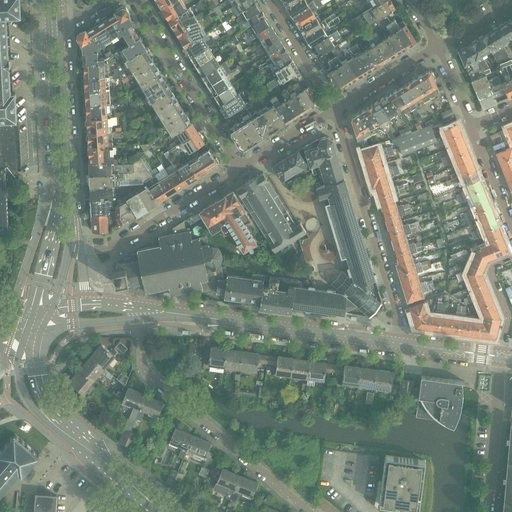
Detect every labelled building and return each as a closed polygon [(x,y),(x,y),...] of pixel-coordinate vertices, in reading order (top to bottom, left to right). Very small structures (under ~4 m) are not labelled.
[(0,0),(0,228),(3,228),(4,229),(4,228),(7,228),(8,228),(9,228),(10,228),(9,227),(9,226),(9,223),(9,222),(8,222),(8,219),(9,218),(8,218),(8,215),(9,214),(8,214),(8,211),(9,210),(8,209),(8,207),(8,206),(8,205),(7,205),(7,202),(8,202),(7,201),(7,198),(8,198),(7,197),(7,194),(8,193),(7,193),(7,190),(7,189),(6,189),(6,186),(19,185),(15,121),(17,121),(15,93),(10,93),(9,68),(10,68),(9,58),(6,16),(21,15),(20,0),(0,0)] [(156,0),(156,1),(156,2),(158,4),(159,5),(162,10),(178,0),(156,0)] [(179,0),(178,0),(162,10),(163,11),(163,13),(164,15),(166,16),(169,20),(186,10),(187,9),(185,5),(183,6),(179,0)] [(217,0),(211,0),(209,2),(213,9),(217,7),(218,6),(220,5),(217,0)] [(243,0),(232,7),(228,9),(231,13),(240,7),(242,11),(256,2),(254,0),(243,0)] [(306,0),(299,0),(288,8),(294,17),(321,0),(312,0),(313,0),(308,3),(306,0)] [(316,16),(313,11),(318,8),(325,3),(322,0),(321,0),(294,17),(299,27),(316,16)] [(384,0),(374,6),(375,7),(350,21),(355,28),(368,21),(369,24),(395,8),(390,0),(384,0)] [(239,18),(237,20),(239,23),(240,23),(261,10),(256,2),(242,11),(237,15),(239,18)] [(223,13),(218,6),(217,7),(213,9),(214,10),(217,15),(218,16),(223,13)] [(115,13),(115,14),(112,15),(112,14),(111,15),(122,34),(124,35),(126,39),(135,33),(130,24),(132,23),(128,16),(130,15),(126,8),(122,7),(114,11),(115,12),(115,13)] [(185,24),(196,18),(193,14),(189,16),(186,10),(169,20),(169,22),(169,23),(171,25),(172,26),(178,36),(189,30),(185,24)] [(217,15),(214,10),(208,14),(211,18),(217,15)] [(261,10),(240,23),(242,26),(249,22),(251,25),(265,17),(261,10)] [(316,16),(299,27),(305,36),(334,18),(332,14),(324,19),(325,19),(320,22),(316,16)] [(110,15),(111,16),(108,18),(108,17),(107,17),(105,17),(100,20),(111,38),(117,34),(118,36),(122,34),(111,15),(110,15)] [(248,32),(246,34),(248,38),(250,36),(270,24),(265,17),(251,25),(246,29),(248,32)] [(189,30),(178,36),(181,41),(181,43),(183,45),(184,45),(185,47),(202,36),(198,30),(202,28),(196,18),(185,24),(189,30)] [(334,18),(305,36),(311,46),(328,35),(324,30),(329,27),(337,22),(334,18)] [(91,27),(90,28),(100,45),(101,47),(106,44),(105,42),(111,38),(100,20),(94,24),(94,25),(94,26),(91,28),(91,27)] [(395,20),(390,23),(406,48),(416,42),(406,25),(400,29),(395,20)] [(511,38),(511,27),(508,20),(498,27),(506,40),(511,37),(511,38)] [(226,29),(222,23),(217,26),(221,32),(226,29)] [(391,34),(386,37),(397,54),(406,48),(390,23),(386,25),(391,34)] [(270,24),(250,36),(248,38),(245,39),(247,43),(258,36),(260,40),(274,31),(270,24)] [(341,36),(350,30),(347,24),(328,35),(311,46),(318,56),(343,40),(341,36)] [(502,46),(501,43),(506,40),(498,27),(487,33),(503,58),(508,54),(503,46),(502,46)] [(89,28),(90,29),(87,31),(87,30),(86,30),(85,29),(78,34),(77,38),(82,45),(83,44),(84,64),(108,63),(106,58),(98,59),(97,51),(95,51),(94,49),(100,45),(90,28),(89,28)] [(260,40),(262,44),(255,48),(257,52),(259,50),(279,38),(274,31),(260,40)] [(376,32),(371,34),(387,60),(397,54),(386,37),(381,40),(376,32)] [(129,44),(122,48),(129,59),(146,48),(139,38),(135,33),(126,39),(129,44)] [(491,50),(492,52),(497,61),(503,58),(487,33),(477,39),(486,53),(491,50)] [(371,34),(367,37),(372,46),(367,49),(377,66),(387,60),(371,34)] [(185,47),(185,49),(186,52),(188,52),(188,53),(190,56),(208,46),(202,36),(185,47)] [(279,38),(259,50),(257,52),(259,56),(267,51),(269,54),(283,46),(279,38)] [(481,56),(486,53),(477,39),(467,45),(482,70),(488,67),(483,58),(482,58),(481,56)] [(220,48),(222,50),(233,43),(232,41),(220,48)] [(356,44),(352,46),(368,72),(377,66),(367,49),(362,52),(356,44)] [(467,45),(459,51),(471,81),(485,75),(482,70),(467,45)] [(208,46),(190,56),(193,60),(193,62),(194,65),(196,65),(197,66),(214,55),(208,46)] [(269,54),(271,58),(266,61),(268,65),(287,53),(283,46),(269,54)] [(347,49),(353,58),(348,61),(358,78),(368,72),(352,46),(347,49)] [(160,74),(145,49),(146,49),(146,48),(129,59),(126,61),(141,85),(160,74)] [(229,54),(231,58),(239,53),(236,49),(229,54)] [(287,53),(268,65),(270,68),(276,65),(278,69),(292,60),(287,53)] [(200,72),(202,76),(219,65),(214,55),(197,66),(197,67),(197,68),(198,71),(200,72)] [(337,55),(333,58),(348,84),(358,78),(348,61),(342,64),(337,55)] [(333,70),(328,73),(338,88),(340,89),(348,84),(333,58),(328,61),(333,70)] [(276,70),(280,77),(278,78),(277,77),(266,84),(270,89),(299,71),(292,60),(278,69),(276,70)] [(84,65),(83,67),(83,71),(84,72),(84,78),(109,76),(108,63),(84,64),(84,65)] [(205,80),(205,81),(206,84),(208,85),(225,75),(219,65),(202,76),(205,79),(205,80)] [(440,93),(431,71),(428,70),(417,77),(428,96),(434,92),(436,96),(440,93)] [(160,74),(141,85),(156,110),(175,98),(160,74)] [(208,85),(209,86),(209,88),(210,90),(212,91),(214,95),(231,84),(225,75),(208,85)] [(485,75),(471,81),(475,90),(492,83),(500,80),(498,76),(488,81),(485,75)] [(84,79),(83,81),(84,84),(85,86),(85,91),(110,90),(109,76),(84,78),(84,79)] [(417,77),(407,83),(423,108),(428,106),(423,99),(428,96),(417,77)] [(511,96),(511,80),(511,79),(510,77),(506,79),(507,81),(502,83),(509,98),(511,96)] [(491,88),(493,87),(501,84),(500,80),(492,83),(475,90),(479,99),(493,93),(491,88)] [(297,82),(292,85),(297,93),(307,109),(316,104),(317,100),(308,86),(301,90),(300,89),(301,88),(297,82)] [(407,83),(398,88),(410,107),(415,104),(419,111),(423,108),(407,83)] [(217,99),(217,101),(218,103),(220,104),(220,105),(237,94),(231,84),(214,95),(216,99),(217,99)] [(398,88),(388,94),(405,120),(409,118),(404,111),(410,107),(398,88)] [(289,96),(290,95),(286,89),(281,92),(286,100),(296,116),(307,109),(297,93),(290,97),(289,96)] [(493,93),(479,99),(483,109),(497,103),(495,97),(505,93),(504,89),(493,93)] [(110,90),(85,91),(85,92),(84,94),(84,98),(86,99),(86,105),(110,103),(110,90)] [(220,105),(221,105),(220,108),(223,112),(225,116),(244,105),(245,104),(239,93),(237,94),(220,105)] [(388,94),(379,100),(391,119),(396,116),(401,123),(405,120),(388,94)] [(276,95),(270,99),(274,105),(285,123),(296,116),(286,100),(280,104),(278,102),(279,102),(276,95)] [(175,98),(156,110),(172,135),(177,132),(192,122),(191,123),(175,98)] [(389,128),(386,122),(391,119),(379,100),(369,106),(385,130),(389,128)] [(86,105),(86,106),(85,108),(85,111),(86,113),(87,118),(111,117),(110,103),(86,105)] [(267,106),(262,109),(275,130),(285,123),(274,105),(268,108),(267,106)] [(369,106),(360,112),(372,131),(377,127),(381,133),(385,130),(369,106)] [(262,109),(251,116),(252,118),(264,136),(275,130),(262,109)] [(451,109),(441,114),(443,119),(454,115),(451,109)] [(353,116),(351,119),(352,120),(358,139),(372,131),(360,112),(353,116)] [(87,118),(87,119),(85,121),(86,125),(87,126),(88,133),(112,131),(111,117),(87,118)] [(245,119),(240,122),(253,143),(264,136),(252,118),(246,122),(245,119)] [(192,122),(177,132),(183,142),(198,132),(192,122)] [(230,132),(240,148),(244,149),(253,143),(240,122),(235,125),(237,128),(233,130),(230,132)] [(445,134),(441,136),(442,140),(461,132),(457,123),(443,129),(445,134)] [(401,137),(397,139),(403,155),(417,150),(437,143),(430,126),(427,127),(422,129),(418,130),(411,133),(401,137)] [(409,127),(399,131),(401,137),(411,133),(409,127)] [(88,134),(86,136),(87,140),(88,141),(88,148),(113,146),(112,131),(88,133),(88,134)] [(391,131),(387,133),(391,140),(395,138),(391,131)] [(198,132),(183,142),(189,152),(190,152),(201,145),(204,143),(198,132)] [(442,140),(440,141),(442,145),(448,143),(450,148),(465,142),(461,132),(442,140)] [(312,142),(303,147),(304,147),(305,150),(310,167),(310,166),(320,164),(325,183),(344,178),(340,166),(333,141),(333,139),(332,139),(327,136),(318,139),(317,139),(313,141),(312,142)] [(161,141),(159,137),(151,142),(153,146),(161,141)] [(452,153),(448,154),(450,159),(469,151),(465,142),(450,148),(452,153)] [(378,144),(360,149),(363,159),(385,152),(383,148),(379,149),(378,144)] [(204,149),(201,145),(190,152),(194,158),(198,156),(197,153),(204,149)] [(88,148),(89,149),(87,151),(87,154),(89,156),(89,162),(114,161),(113,146),(88,148)] [(511,146),(504,149),(496,153),(499,162),(511,157),(511,146)] [(198,156),(208,171),(218,165),(217,164),(219,163),(216,158),(214,159),(209,149),(198,156)] [(298,151),(285,158),(294,172),(295,171),(306,164),(298,151)] [(469,151),(450,159),(452,163),(456,161),(458,166),(473,160),(469,151)] [(382,158),(386,157),(385,152),(363,159),(366,168),(383,163),(382,158)] [(114,161),(89,162),(91,198),(117,197),(126,196),(137,215),(168,196),(158,181),(155,183),(138,156),(131,160),(114,161)] [(194,158),(188,162),(198,177),(208,171),(198,156),(194,158)] [(511,157),(499,162),(503,172),(511,167),(511,157)] [(285,158),(273,166),(281,180),(282,179),(285,184),(297,176),(295,171),(294,172),(285,158)] [(460,171),(456,173),(458,177),(476,169),(473,160),(458,166),(460,171)] [(188,162),(178,168),(188,184),(198,177),(188,162)] [(366,168),(369,178),(390,172),(389,167),(385,169),(383,163),(366,168)] [(511,167),(503,172),(507,181),(511,178),(511,167)] [(178,168),(168,175),(178,190),(188,184),(178,168)] [(476,169),(458,177),(459,181),(463,180),(465,185),(480,179),(476,169)] [(390,172),(369,178),(372,188),(375,187),(389,182),(388,177),(392,176),(390,172)] [(296,225),(295,225),(263,173),(259,175),(240,186),(240,187),(236,189),(275,251),(306,232),(300,223),(296,225)] [(421,173),(415,175),(418,182),(423,180),(421,173)] [(168,175),(158,181),(168,196),(178,190),(168,175)] [(294,287),(292,307),(307,309),(305,313),(308,313),(310,314),(310,309),(337,313),(338,313),(344,314),(345,310),(355,305),(358,307),(358,308),(359,307),(364,312),(363,312),(364,313),(364,312),(369,316),(370,317),(382,303),(381,302),(380,303),(376,299),(376,298),(375,298),(370,294),(371,293),(370,293),(368,291),(371,280),(375,279),(356,217),(348,191),(348,190),(344,178),(325,183),(324,184),(325,185),(320,186),(317,187),(319,195),(320,197),(328,195),(331,203),(326,204),(330,217),(339,246),(337,247),(341,259),(347,257),(350,268),(348,268),(350,274),(352,274),(353,279),(341,292),(341,293),(334,292),(334,290),(328,289),(327,291),(314,289),(314,287),(313,287),(309,286),(309,289),(294,287)] [(465,185),(467,190),(463,191),(465,196),(484,188),(480,179),(465,185)] [(375,187),(378,196),(396,191),(395,186),(391,188),(389,182),(375,187)] [(484,188),(465,196),(467,200),(471,198),(473,203),(488,197),(484,188)] [(244,223),(250,219),(233,191),(200,211),(213,231),(219,226),(225,235),(231,231),(244,251),(256,243),(244,223)] [(378,196),(381,206),(395,201),(394,196),(397,195),(396,191),(378,196)] [(126,196),(117,197),(117,212),(114,212),(114,217),(114,219),(118,227),(137,215),(126,196)] [(91,198),(92,206),(90,207),(90,211),(92,212),(92,213),(114,212),(117,212),(117,197),(91,198)] [(488,197),(473,203),(475,208),(471,210),(473,214),(491,207),(488,197)] [(395,201),(381,206),(384,215),(402,210),(401,206),(397,207),(395,201)] [(491,207),(473,214),(474,218),(478,217),(480,222),(495,216),(491,207)] [(401,220),(399,215),(403,214),(402,210),(384,215),(386,225),(401,220)] [(92,213),(92,215),(91,215),(90,217),(90,220),(92,222),(93,222),(93,230),(95,232),(97,233),(100,233),(102,233),(102,231),(107,231),(106,221),(107,221),(107,217),(114,217),(114,212),(92,213)] [(482,227),(478,229),(480,233),(499,225),(495,216),(480,222),(482,227)] [(401,220),(386,225),(389,234),(408,229),(406,225),(403,226),(401,220)] [(155,290),(161,288),(162,293),(170,291),(171,295),(186,292),(187,292),(188,294),(217,288),(216,292),(224,293),(226,279),(224,279),(220,261),(221,260),(221,259),(221,258),(222,257),(222,255),(221,254),(221,253),(221,252),(220,250),(219,249),(218,248),(217,248),(216,247),(215,247),(213,246),(212,246),(210,247),(209,243),(208,243),(206,236),(205,232),(203,231),(202,226),(197,224),(193,228),(193,230),(190,231),(190,230),(190,231),(189,228),(185,229),(184,222),(183,222),(173,228),(173,229),(174,233),(173,233),(174,234),(167,235),(166,235),(158,237),(159,241),(151,242),(152,247),(146,248),(145,248),(145,249),(137,250),(138,253),(131,255),(131,257),(124,259),(124,262),(124,263),(116,264),(117,269),(112,270),(113,276),(115,283),(120,282),(121,287),(129,285),(129,286),(130,289),(137,287),(138,291),(145,289),(146,291),(154,290),(155,290)] [(499,225),(480,233),(482,237),(486,235),(488,240),(503,234),(499,225)] [(389,234),(392,244),(407,239),(405,235),(409,233),(408,229),(389,234)] [(503,234),(488,240),(489,244),(490,243),(496,258),(508,253),(509,250),(503,234)] [(392,244),(395,254),(413,248),(412,244),(408,245),(407,239),(392,244)] [(489,244),(478,248),(481,255),(485,253),(488,261),(496,258),(490,243),(489,244)] [(413,248),(395,254),(398,263),(413,259),(411,254),(415,252),(413,248)] [(476,249),(471,261),(486,267),(488,261),(485,253),(481,255),(478,248),(476,249)] [(395,264),(398,274),(419,267),(418,263),(414,264),(413,259),(398,263),(395,264)] [(471,261),(466,273),(467,276),(475,273),(476,276),(483,273),(486,267),(471,261)] [(419,267),(398,274),(401,283),(418,278),(417,273),(421,272),(419,267)] [(475,273),(467,276),(471,287),(486,281),(483,273),(476,276),(475,273)] [(263,284),(264,275),(253,274),(252,278),(227,275),(226,279),(224,293),(224,297),(260,302),(262,284),(263,284)] [(260,302),(259,307),(291,312),(292,307),(294,287),(295,280),(270,276),(269,285),(263,284),(262,284),(260,302)] [(418,278),(401,283),(404,293),(425,287),(424,282),(420,283),(418,278)] [(486,281),(471,287),(474,294),(470,295),(472,299),(491,292),(486,281)] [(425,287),(404,293),(407,303),(424,297),(423,292),(426,291),(425,287)] [(477,302),(480,309),(495,303),(491,292),(472,299),(474,304),(477,302)] [(430,299),(408,306),(411,316),(426,311),(425,306),(431,304),(430,299)] [(483,316),(501,319),(495,303),(480,309),(483,316)] [(426,311),(411,316),(414,326),(417,328),(427,330),(430,314),(426,311)] [(430,314),(427,330),(438,331),(441,311),(437,311),(436,315),(430,314)] [(445,312),(441,311),(438,331),(448,333),(450,317),(445,316),(445,312)] [(450,317),(448,333),(458,334),(461,314),(456,313),(456,318),(450,317)] [(465,315),(461,314),(458,334),(468,336),(470,320),(465,319),(465,315)] [(470,320),(468,336),(478,337),(480,321),(474,320),(475,316),(470,315),(470,320)] [(501,319),(483,316),(482,321),(480,321),(478,337),(494,339),(495,338),(497,337),(501,319)] [(120,342),(116,347),(124,353),(127,349),(120,342)] [(197,344),(190,343),(188,351),(195,352),(197,344)] [(101,344),(90,357),(103,368),(113,357),(116,358),(120,353),(114,349),(111,352),(101,344)] [(204,359),(203,367),(208,367),(208,364),(225,367),(227,349),(211,347),(209,360),(204,359)] [(225,367),(241,369),(244,352),(227,349),(225,367)] [(259,355),(260,354),(244,352),(241,369),(257,371),(258,362),(266,363),(267,356),(259,355)] [(276,365),(275,373),(292,376),(294,358),(278,356),(277,357),(270,356),(269,364),(276,365)] [(90,357),(80,369),(93,380),(103,368),(90,357)] [(294,358),(292,376),(308,378),(310,361),(294,358)] [(310,361),(308,378),(324,380),(325,372),(333,373),(334,365),(327,364),(327,363),(310,361)] [(343,374),(342,383),(358,385),(361,368),(344,365),(344,366),(337,365),(336,373),(343,374)] [(361,368),(358,385),(375,387),(377,370),(361,368)] [(79,390),(75,393),(81,398),(86,393),(83,391),(93,380),(80,369),(69,382),(79,390)] [(389,389),(389,392),(395,393),(396,385),(392,384),(393,372),(377,370),(375,387),(389,389)] [(418,400),(416,417),(439,420),(443,422),(447,424),(451,426),(454,427),(456,422),(457,420),(459,416),(459,414),(460,411),(461,408),(462,405),(462,402),(462,400),(463,397),(463,394),(463,391),(463,388),(462,382),(465,382),(421,376),(418,400)] [(401,379),(399,393),(406,394),(408,380),(401,379)] [(408,380),(406,394),(412,395),(414,381),(408,380)] [(122,401),(123,401),(122,404),(130,407),(131,404),(134,406),(124,429),(130,432),(136,419),(146,395),(128,388),(123,399),(123,398),(122,401)] [(164,403),(146,395),(136,419),(141,421),(145,410),(150,412),(149,415),(156,418),(157,415),(159,416),(160,414),(159,413),(161,409),(162,409),(165,404),(163,404),(164,403)] [(170,442),(169,444),(177,447),(178,445),(187,448),(186,449),(187,449),(193,435),(175,428),(170,439),(169,441),(170,442)] [(124,429),(119,442),(125,445),(130,432),(124,429)] [(130,432),(125,445),(131,448),(137,435),(130,432)] [(0,511),(0,494),(19,472),(20,473),(21,474),(22,475),(23,474),(24,473),(26,470),(26,471),(27,470),(27,469),(34,461),(35,460),(35,459),(37,457),(38,457),(38,456),(39,455),(39,454),(38,453),(37,453),(33,450),(33,449),(32,448),(28,445),(27,444),(26,443),(22,440),(21,439),(20,438),(21,438),(19,437),(16,435),(16,434),(15,434),(14,433),(14,434),(13,434),(13,435),(9,440),(8,440),(8,441),(4,446),(3,446),(2,447),(3,447),(0,450),(0,511)] [(188,449),(197,452),(196,455),(203,458),(204,456),(206,456),(207,454),(206,454),(208,449),(210,450),(212,444),(210,444),(211,443),(193,435),(187,449),(188,449)] [(386,456),(379,505),(419,510),(425,461),(386,456)] [(216,481),(217,482),(214,489),(224,494),(225,492),(227,493),(225,497),(230,499),(234,489),(240,476),(222,468),(217,479),(216,481)] [(172,470),(166,483),(172,485),(178,472),(172,470)] [(178,472),(172,485),(178,488),(184,475),(178,472)] [(257,484),(258,483),(240,476),(234,489),(235,490),(235,489),(244,493),(243,495),(250,499),(251,496),(253,496),(254,494),(253,494),(255,489),(257,490),(259,485),(257,484)] [(34,511),(55,511),(57,495),(36,494),(34,511)] [(511,511),(511,502),(504,501),(502,511),(511,511)]
